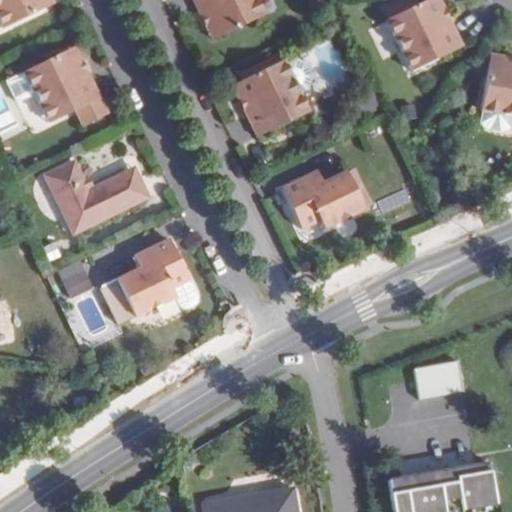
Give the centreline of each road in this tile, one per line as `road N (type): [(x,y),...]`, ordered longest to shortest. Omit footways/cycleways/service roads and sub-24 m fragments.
road 1 (residential): [(98,0),(253,309),(294,342)]
road 2 (residential): [(294,342),(135,0)]
road 3 (secondary): [(25,511),(294,342)]
road 4 (secondary): [(294,342),(511,238)]
road 5 (residential): [(294,342),(315,357),(345,511)]
